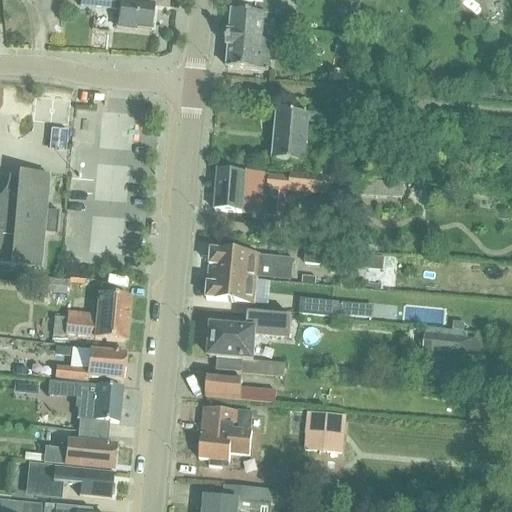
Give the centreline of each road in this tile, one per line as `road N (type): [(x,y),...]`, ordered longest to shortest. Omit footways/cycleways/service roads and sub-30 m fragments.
road 1 (tertiary): [(150,511),(192,86)]
road 2 (residential): [(0,65),(192,86)]
road 3 (unknown): [(98,79),(96,240)]
